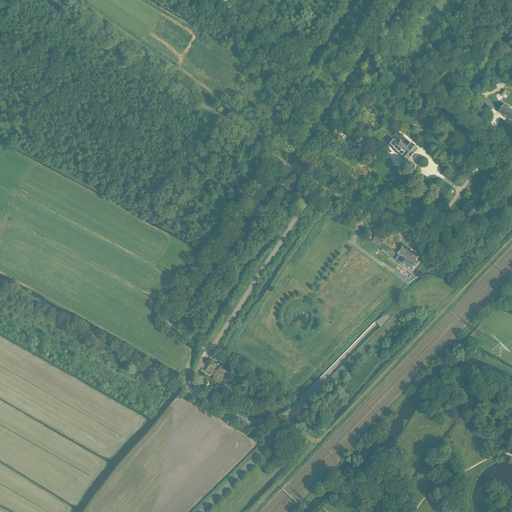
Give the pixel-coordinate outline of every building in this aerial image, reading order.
[(504,117),(510,109),(504,105),(498,113),(504,117)] [(410,144),(407,148),(401,142),(399,145),(393,140),(389,145),(393,148),(393,149),(401,156),(400,156),(407,162),(418,150),(410,144)] [(371,242),(379,248),(384,241),(376,235),(371,242)] [(404,245),(397,254),(403,258),(399,263),(412,272),(418,263),(415,261),(419,256),(404,245)] [(214,377),(212,380),(219,384),(228,370),(221,365),(217,371),(209,366),(205,371),(214,377)]
